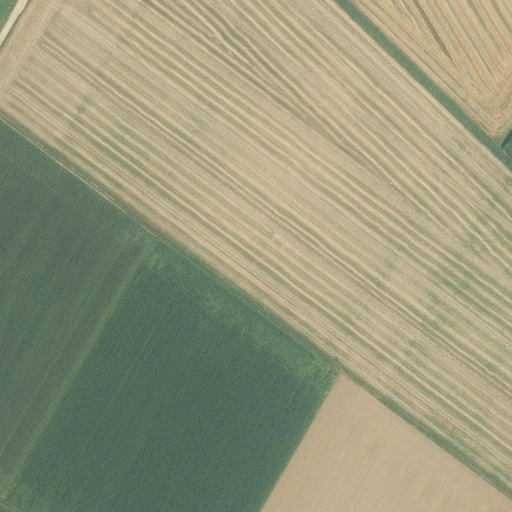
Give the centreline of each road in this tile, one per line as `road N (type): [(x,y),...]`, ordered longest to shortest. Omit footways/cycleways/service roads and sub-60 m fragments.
road 1 (track): [(0,117),(511,499)]
road 2 (track): [(511,166),(337,0)]
